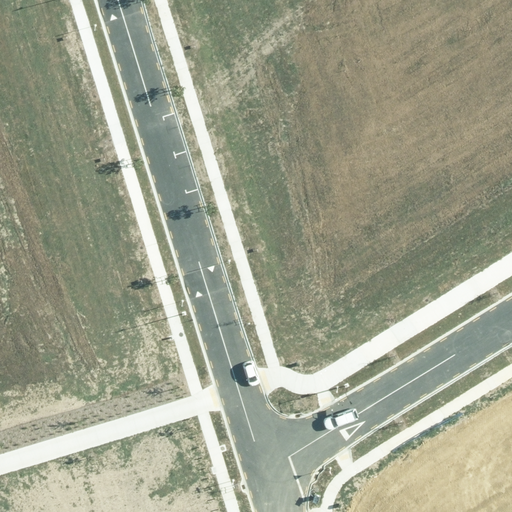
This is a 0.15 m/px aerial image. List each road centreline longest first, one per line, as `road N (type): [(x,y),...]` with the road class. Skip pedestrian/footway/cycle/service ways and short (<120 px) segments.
road 1 (residential): [(266,469),(124,0)]
road 2 (residential): [(266,469),(511,319)]
